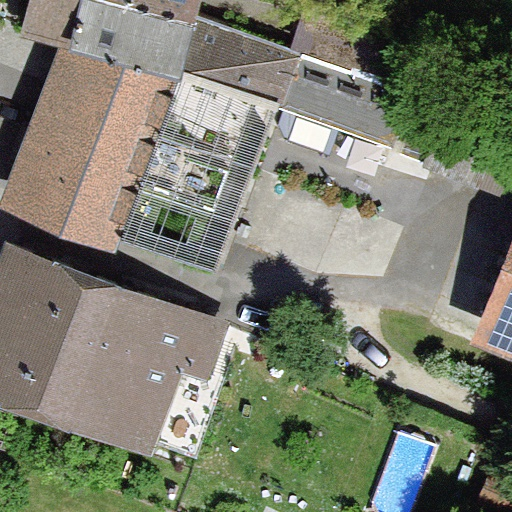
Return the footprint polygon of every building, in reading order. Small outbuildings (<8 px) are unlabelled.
[(191,11),(194,0),(30,0),(23,27),(65,39),(176,69),(191,11)] [(191,11),(176,69),(281,107),(302,53),(191,11)] [(176,69),(65,39),(5,198),(100,238),(115,233),(176,69)] [(229,327),(11,246),(0,277),(0,393),(192,464),(236,344),(224,340),(229,327)] [(511,349),(511,255),(480,336),(511,349)]
